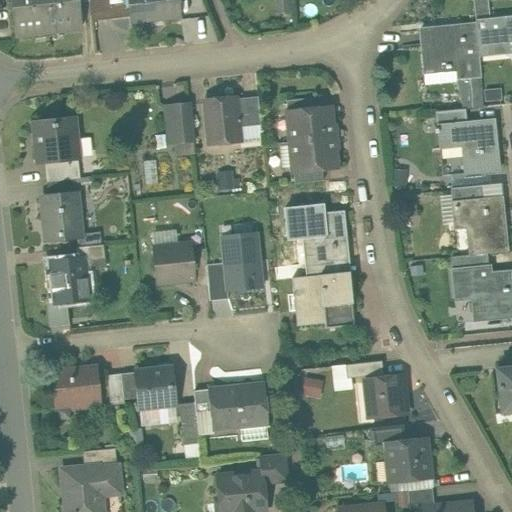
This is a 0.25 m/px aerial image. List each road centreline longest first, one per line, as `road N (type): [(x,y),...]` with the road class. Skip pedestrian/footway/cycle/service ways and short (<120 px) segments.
road 1 (residential): [(353,29),(388,295),(508,511)]
road 2 (residential): [(0,76),(242,53),(353,29)]
road 3 (residential): [(3,342),(268,325),(281,365)]
road 4 (residential): [(3,342),(21,511)]
